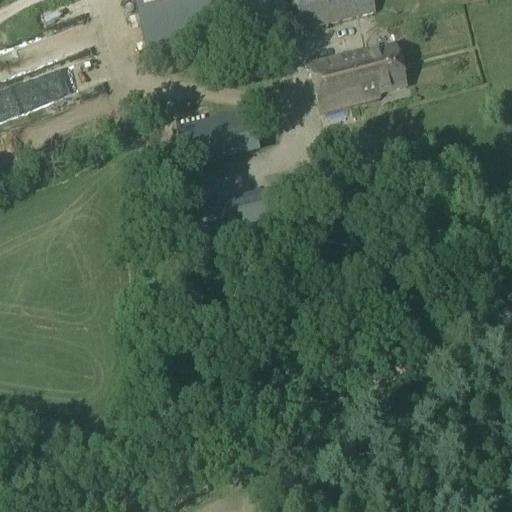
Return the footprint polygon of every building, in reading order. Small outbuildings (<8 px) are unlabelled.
[(289,31),(287,25),(280,0),(127,0),(146,69),(289,31)] [(280,0),(287,25),(296,22),(290,0),(280,0)] [(290,0),(296,22),(299,36),(373,17),(368,0),(290,0)] [(28,37),(0,48),(0,64),(34,51),(28,37)] [(92,48),(0,84),(0,107),(100,67),(92,48)] [(404,91),(394,50),(366,57),(365,54),(307,70),(318,117),(377,102),(377,98),(404,91)] [(174,134),(185,176),(257,157),(247,115),(174,134)] [(361,179),(355,156),(321,166),(327,188),(361,179)] [(277,240),(337,224),(321,170),(262,185),(264,195),(179,217),(190,262),(277,240)]
